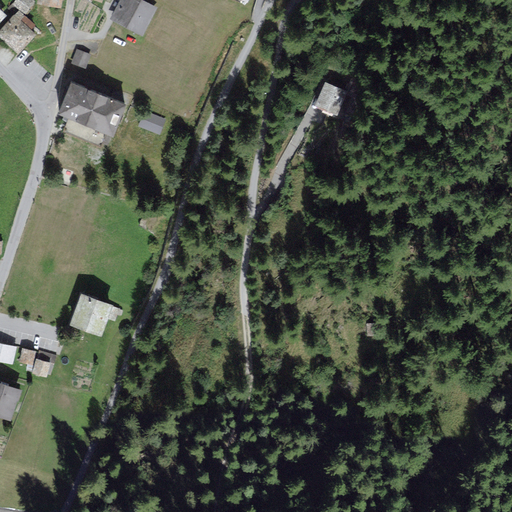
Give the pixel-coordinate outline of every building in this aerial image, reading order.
[(14,0),(12,2),(18,9),(21,13),(32,3),(29,0),(14,0)] [(32,0),(32,3),(60,8),(61,0),(32,0)] [(135,0),(125,0),(115,22),(139,33),(151,7),(135,0)] [(18,9),(0,25),(0,40),(12,54),(38,32),(21,13),(18,9)] [(76,54),(75,65),(87,66),(88,56),(76,54)] [(324,83),(310,106),(330,117),(344,95),(324,83)] [(72,84),(60,117),(65,119),(72,121),(104,133),(113,136),(125,103),(72,84)] [(162,119),(142,112),(140,119),(138,125),(158,131),(162,119)] [(104,133),(72,121),(68,132),(100,144),(104,133)] [(108,306),(80,295),(69,324),(97,334),(108,306)] [(378,323),(366,323),(367,336),(379,336),(378,323)] [(13,348),(0,345),(0,361),(9,364),(13,348)] [(35,352),(21,349),(19,361),(26,363),(25,368),(31,370),(35,352)] [(48,363),(36,360),(33,373),(45,376),(48,363)] [(17,387),(0,380),(0,416),(6,419),(17,387)]
